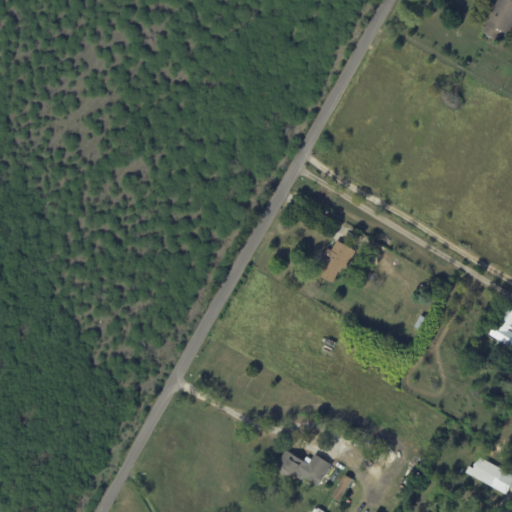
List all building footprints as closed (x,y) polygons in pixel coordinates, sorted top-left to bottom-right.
[(511,28),(506,39),(501,37),(498,42),(482,33),(488,21),(486,20),(498,0),(509,0),(511,1),(511,28)] [(350,249),(332,283),(320,277),(323,270),(317,267),(327,249),(331,251),(336,241),(350,249)] [(511,350),(509,354),(499,348),(502,343),(490,336),(507,308),(511,311),(511,325),(509,330),(511,331),(511,350)] [(428,319),(422,332),(413,327),(419,315),(428,319)] [(315,455),(331,466),(317,487),(303,478),(301,481),(288,473),(285,477),(274,470),(286,451),(308,466),(315,455)] [(511,475),(511,484),(511,486),(495,477),(490,485),(466,471),(469,466),(472,468),(479,457),(511,475)] [(330,496),(343,475),(353,480),(339,502),(330,496)]
